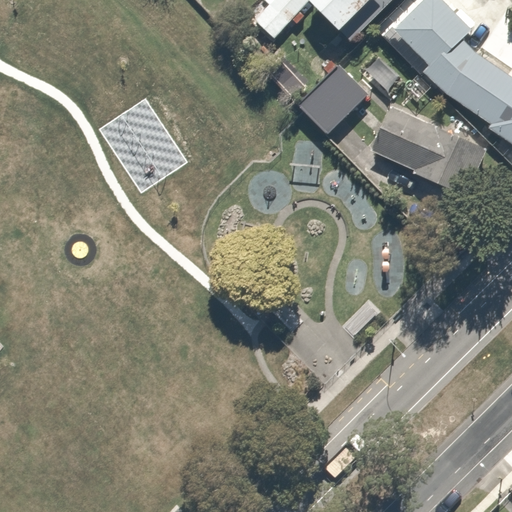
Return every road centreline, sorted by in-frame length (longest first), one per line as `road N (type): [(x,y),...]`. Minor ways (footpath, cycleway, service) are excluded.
road 1 (secondary): [(290,511),(511,292)]
road 2 (secondary): [(511,403),(404,511)]
